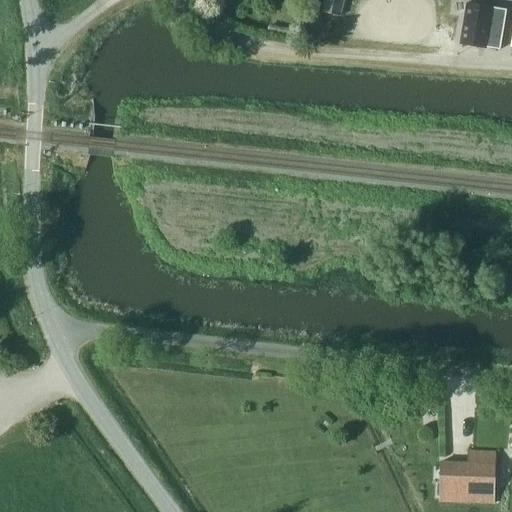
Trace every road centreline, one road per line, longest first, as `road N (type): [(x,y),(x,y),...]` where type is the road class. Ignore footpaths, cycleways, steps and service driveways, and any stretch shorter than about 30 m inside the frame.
road 1 (residential): [(55,334),(89,327),(511,377)]
road 2 (tertiary): [(55,334),(34,245),(26,0)]
road 3 (tertiary): [(169,511),(55,334)]
